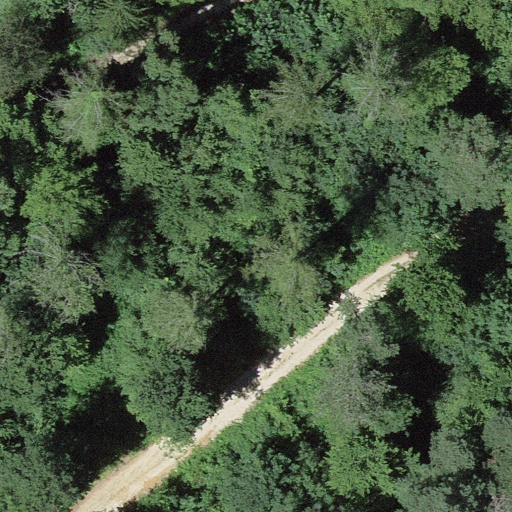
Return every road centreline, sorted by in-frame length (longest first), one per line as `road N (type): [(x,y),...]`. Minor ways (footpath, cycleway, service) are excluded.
road 1 (track): [(511,191),(344,310),(99,511)]
road 2 (track): [(186,15),(0,125)]
